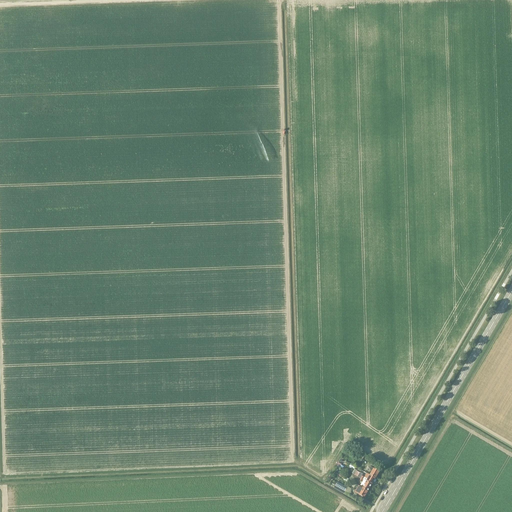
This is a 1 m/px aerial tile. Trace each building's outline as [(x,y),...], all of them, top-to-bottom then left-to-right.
[(375,478),(379,472),(371,467),(370,469),(371,472),(369,475),(375,478)] [(360,473),(357,477),(358,477),(371,485),(375,478),(369,475),(366,473),(364,478),(361,476),(362,474),(360,473)] [(367,491),(371,485),(358,477),(356,480),(358,481),(361,482),(364,484),(362,488),(367,491)] [(337,482),(335,486),(344,491),(346,487),(337,482)] [(367,491),(362,488),(358,486),(354,492),(363,498),(367,491)]
